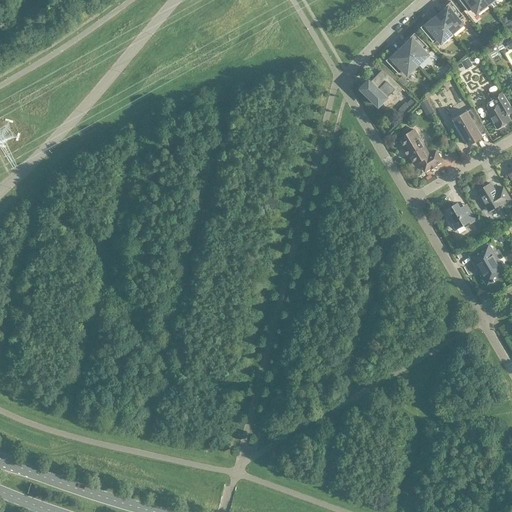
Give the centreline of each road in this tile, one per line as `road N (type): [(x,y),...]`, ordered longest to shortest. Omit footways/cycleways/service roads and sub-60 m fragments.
road 1 (unclassified): [(0,189),(57,138),(177,0)]
road 2 (residential): [(427,0),(342,83),(413,202)]
road 3 (secondary): [(158,511),(0,459)]
road 4 (residential): [(413,202),(484,323)]
